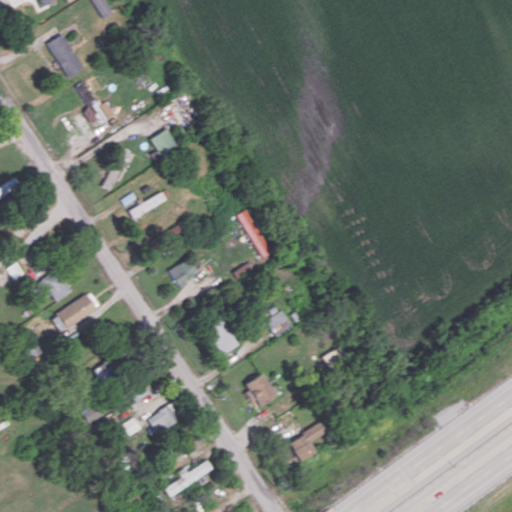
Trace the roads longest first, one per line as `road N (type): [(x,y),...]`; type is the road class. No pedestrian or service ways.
road 1 (residential): [(0,94),(275,511)]
road 2 (motorway): [(511,384),(332,511)]
